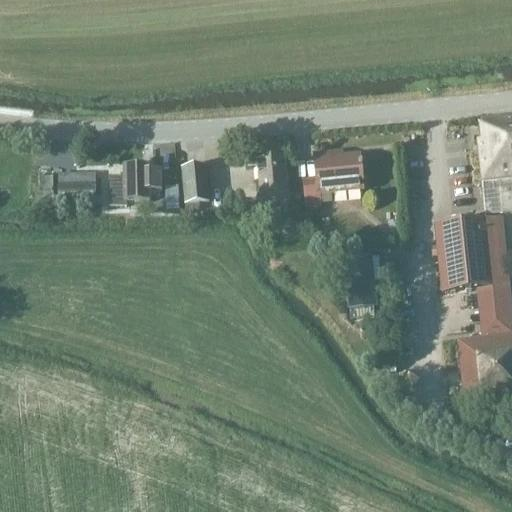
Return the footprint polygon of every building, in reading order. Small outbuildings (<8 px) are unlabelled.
[(511,117),(477,122),(479,140),(476,141),(484,218),(511,215),(511,117)] [(320,199),(362,195),(358,159),(341,160),(341,154),(314,157),(316,181),(301,181),(304,212),(321,211),(320,199)] [(258,200),(288,199),(284,160),(255,162),(258,200)] [(183,209),(208,207),(205,169),(180,171),(183,209)] [(124,181),(109,181),(109,210),(125,210),(125,205),(149,205),(149,196),(162,195),(161,174),(155,174),(155,172),(149,172),(149,171),(124,171),(124,181)] [(53,210),(51,179),(36,180),(38,211),(53,210)] [(57,208),(96,207),(95,186),(57,187),(57,208)] [(465,413),(511,407),(511,312),(502,220),(434,227),(441,295),(476,292),(481,342),(458,344),(465,413)] [(345,308),(369,306),(365,258),(341,260),(345,308)] [(381,260),(374,260),(376,280),(383,279),(381,260)]
